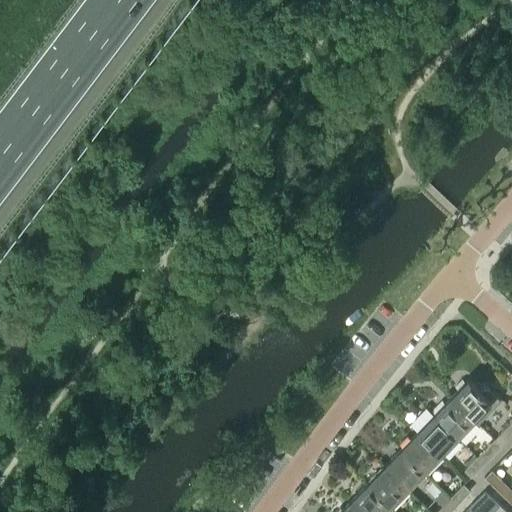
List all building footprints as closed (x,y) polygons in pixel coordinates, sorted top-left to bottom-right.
[(480,391),(466,378),(449,395),(473,418),(472,419),(477,423),(499,400),(489,390),(487,389),(486,389),(485,389),(483,389),(482,389),(481,390),(480,391)] [(455,436),(472,419),(473,418),(449,395),(432,413),(455,436)] [(439,453),(455,436),(432,413),(416,430),(439,453)] [(500,445),(505,441),(511,433),(511,422),(510,421),(493,439),(500,445)] [(422,470),(439,453),(416,430),(399,448),(422,470)] [(483,463),(500,445),(493,439),(476,456),(483,463)] [(405,488),(422,470),(399,448),(382,465),(405,488)] [(470,477),(483,463),(476,456),(463,470),(470,477)] [(388,506),(405,488),(382,465),(365,483),(388,506)] [(501,493),(508,486),(490,470),(484,477),(501,493)] [(361,511),(381,511),(388,506),(365,483),(348,499),(361,511)] [(457,503),(469,491),(462,483),(449,496),(457,503)] [(511,504),(511,490),(508,486),(501,493),(511,504)] [(469,511),(476,511),(491,497),(483,489),(466,508),(469,511)] [(448,511),(457,503),(449,496),(434,511),(448,511)] [(361,511),(348,499),(341,507),(339,506),(334,511),(361,511)]
